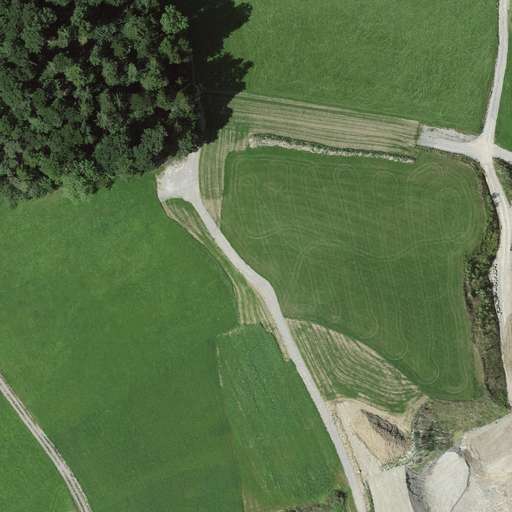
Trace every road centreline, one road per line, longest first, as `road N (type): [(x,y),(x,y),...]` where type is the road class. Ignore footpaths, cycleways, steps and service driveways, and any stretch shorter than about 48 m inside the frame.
road 1 (track): [(511,358),(501,281),(504,214),(484,148),(257,111),(205,120)]
road 2 (track): [(205,120),(192,183),(208,230),(246,290),(249,319)]
road 3 (track): [(506,0),(484,148),(511,157)]
road 4 (track): [(84,511),(0,383)]
road 5 (track): [(205,120),(187,53),(155,0)]
